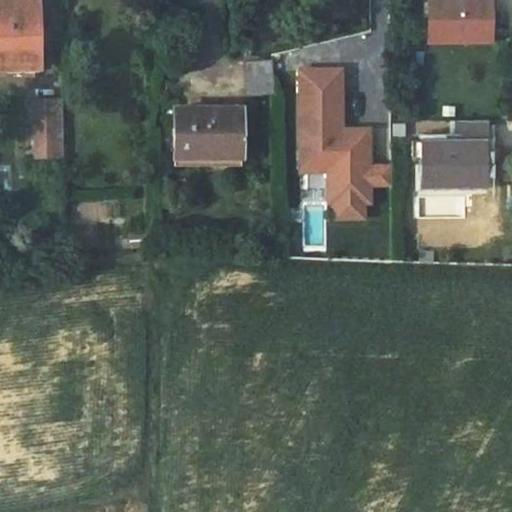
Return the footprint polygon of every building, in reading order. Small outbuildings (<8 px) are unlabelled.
[(0,0),(0,63),(6,63),(6,72),(38,71),(36,0),(0,0)] [(428,0),(428,46),(496,46),(496,0),(428,0)] [(243,61),(245,95),(272,93),(269,58),(243,61)] [(347,126),(346,67),(296,67),(298,175),(326,174),(326,205),(335,204),(336,221),(373,221),(372,187),(393,187),(393,163),(375,163),(374,126),(347,126)] [(63,138),(61,100),(34,100),(35,138),(63,138)] [(240,108),(173,108),(174,154),(240,154),(240,108)] [(456,120),(456,139),(422,140),(423,193),(492,193),(491,120),(456,120)] [(63,155),(63,138),(35,138),(36,155),(63,155)] [(240,154),(174,154),(174,164),(240,164),(240,154)] [(45,255),(56,247),(51,238),(39,246),(45,255)]
